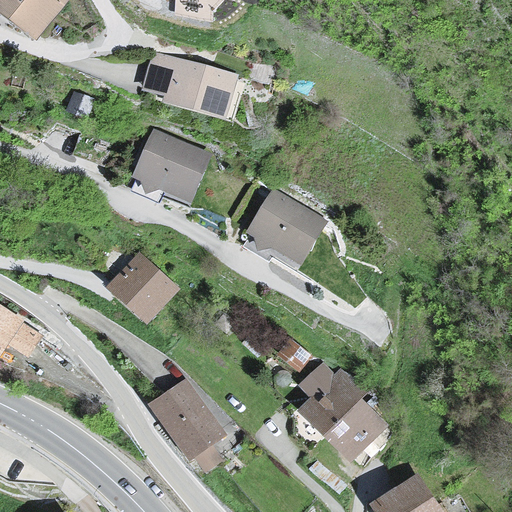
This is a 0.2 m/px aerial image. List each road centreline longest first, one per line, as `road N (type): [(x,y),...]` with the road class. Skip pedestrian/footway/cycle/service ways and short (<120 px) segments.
road 1 (residential): [(207,511),(96,362),(0,284)]
road 2 (secondary): [(144,511),(78,450),(0,403)]
